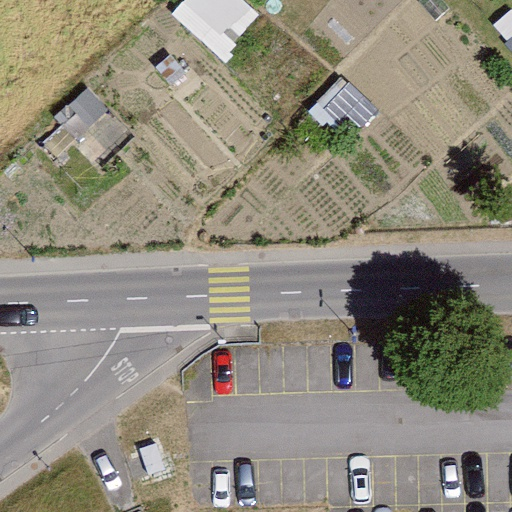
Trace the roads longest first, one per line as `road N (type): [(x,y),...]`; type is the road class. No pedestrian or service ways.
road 1 (tertiary): [(511,281),(146,302)]
road 2 (residential): [(0,451),(100,378),(146,302)]
road 3 (tertiary): [(146,302),(0,310)]
